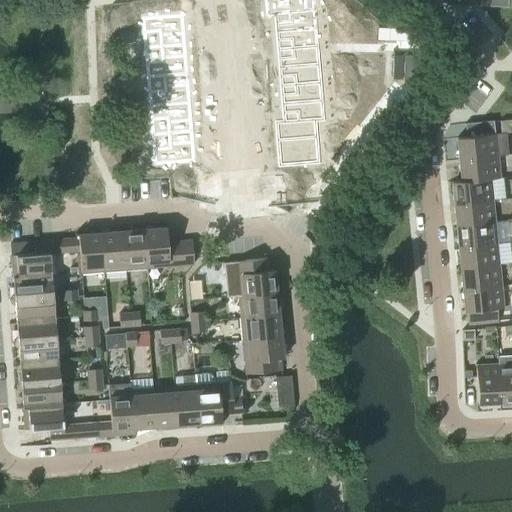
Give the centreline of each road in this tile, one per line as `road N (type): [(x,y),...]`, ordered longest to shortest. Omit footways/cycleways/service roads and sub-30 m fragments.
road 1 (unclassified): [(511,426),(474,428),(448,418),(426,144),(478,74),(465,37),(430,0)]
road 2 (residential): [(306,437),(293,267),(224,204),(0,216)]
road 3 (residential): [(0,456),(16,467),(121,461),(157,447),(306,437)]
